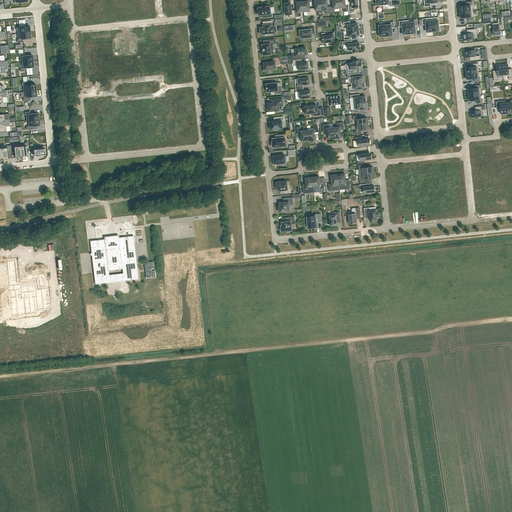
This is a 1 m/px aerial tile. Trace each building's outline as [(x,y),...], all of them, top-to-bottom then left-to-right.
[(304,2),(303,2),(304,12),(307,12),(307,16),(313,15),(312,8),(309,9),(309,1),(308,1),(308,0),(304,1),(304,2)] [(315,8),(312,8),(313,15),(319,14),(319,12),(322,12),(322,10),(320,0),(319,0),(315,0),(315,1),(315,8)] [(320,0),(322,10),(328,9),(328,14),(331,13),(330,6),(327,7),(326,0),(320,0)] [(332,0),(333,6),(330,6),(331,13),(334,13),(334,9),(340,8),(338,0),(332,0)] [(338,0),(340,8),(343,8),(343,12),(349,11),(348,6),(348,5),(345,5),(344,0),(338,0)] [(350,0),(352,6),(348,6),(349,11),(349,14),(355,13),(355,10),(358,10),(358,5),(359,5),(358,0),(357,1),(357,0),(350,0)] [(295,10),(295,17),(301,16),(301,12),(304,12),(303,2),(302,2),(301,1),(297,1),(297,2),(298,10),(295,10)] [(286,4),(285,4),(286,15),(289,15),(290,18),(295,17),(295,10),(291,11),(291,3),(290,3),(289,2),(286,3),(286,4)] [(466,6),(459,6),(460,12),(473,11),(472,2),(466,2),(466,6)] [(258,9),(257,9),(258,14),(259,14),(259,15),(263,15),(263,18),(272,17),(272,14),(271,14),(270,7),(267,7),(267,6),(262,6),(262,7),(258,8),(258,9)] [(473,11),(460,12),(460,18),(468,18),(468,21),(474,20),(473,11)] [(431,18),(422,19),(423,25),(426,25),(427,32),(433,32),(431,18)] [(498,23),(492,23),(493,35),(500,35),(499,30),(503,29),(501,18),(498,18),(498,23)] [(408,21),(409,34),(416,33),(415,26),(418,26),(417,20),(414,20),(408,21)] [(264,28),(260,28),(261,34),(267,34),(267,36),(272,35),(272,33),(276,33),(275,27),(272,27),(271,21),(268,22),(268,25),(263,25),(264,28)] [(408,21),(399,22),(400,27),(402,27),(403,35),(409,34),(408,21)] [(350,22),(343,22),(343,25),(346,25),(347,31),(358,30),(358,29),(359,29),(359,24),(358,24),(350,25),(350,22)] [(391,25),(385,25),(386,36),(392,36),(392,28),(394,28),(394,22),(391,22),(391,25)] [(311,30),(300,31),(301,38),(312,37),(312,34),(315,33),(314,27),(311,27),(311,30)] [(467,33),(462,34),(463,40),(464,40),(464,41),(467,41),(467,40),(473,39),(473,33),(477,33),(477,29),(467,30),(467,33)] [(346,34),(344,34),(344,40),(352,40),(351,37),(359,36),(359,35),(360,35),(359,31),(358,31),(358,30),(347,31),(346,31),(346,34)] [(18,39),(17,39),(17,43),(23,42),(23,39),(31,38),(30,32),(17,34),(18,39)] [(325,33),(322,33),(323,43),(334,42),(333,38),(334,38),(334,34),(329,34),(329,35),(325,36),(325,33)] [(262,45),(263,55),(263,56),(264,56),(264,57),(268,56),(268,55),(271,55),(271,54),(271,49),(273,49),(273,44),(276,44),(276,40),(268,40),(269,44),(262,45)] [(352,41),(342,42),(343,45),(347,45),(348,50),(353,50),(353,52),(358,52),(358,49),(360,49),(359,43),(352,44),(352,41)] [(294,53),(291,53),(292,60),(293,60),(300,59),(300,55),(308,55),(307,50),(306,50),(306,48),(294,49),(294,53)] [(465,51),(464,51),(465,58),(470,57),(470,61),(480,60),(480,56),(475,56),(475,50),(468,51),(468,50),(465,50),(465,51)] [(24,53),(18,54),(19,57),(20,57),(20,63),(23,63),(23,62),(33,61),(32,55),(25,56),(24,53)] [(300,59),(293,60),(293,66),(298,66),(298,70),(308,69),(307,62),(302,62),(302,59),(300,59)] [(23,68),(20,68),(20,72),(26,71),(26,68),(34,67),(33,61),(23,62),(23,63),(23,68)] [(349,64),(345,64),(346,73),(348,73),(355,73),(355,70),(362,69),(362,63),(359,63),(359,61),(354,61),(354,63),(349,64)] [(264,67),(263,67),(264,71),(268,71),(268,70),(276,69),(275,62),(264,63),(264,67)] [(473,67),(466,68),(466,74),(478,72),(478,67),(479,67),(478,63),(472,64),(473,67)] [(0,73),(1,73),(1,68),(8,68),(8,64),(0,64),(0,73)] [(508,64),(502,65),(503,77),(508,76),(509,79),(511,79),(511,70),(511,69),(508,69),(508,64)] [(496,70),(493,71),(494,81),(498,81),(497,76),(503,75),(503,77),(502,65),(496,65),(496,70)] [(478,72),(466,74),(467,80),(474,79),(474,82),(480,81),(480,78),(479,78),(478,72)] [(348,75),(347,75),(348,78),(349,78),(349,81),(349,82),(350,82),(350,83),(351,83),(353,83),(364,82),(363,81),(364,81),(364,77),(363,77),(363,76),(356,77),(355,74),(348,75)] [(298,83),(295,83),(296,89),(303,88),(303,85),(311,84),(310,81),(309,81),(309,78),(298,79),(298,83)] [(27,82),(21,82),(22,86),(23,86),(23,92),(36,90),(35,84),(28,85),(27,82)] [(351,86),(349,87),(350,93),(357,92),(357,89),(364,88),(365,87),(365,83),(364,83),(364,82),(353,83),(351,83),(351,86)] [(266,86),(265,86),(266,90),(267,90),(267,92),(274,91),(275,94),(282,93),(281,87),(277,87),(277,83),(273,83),(270,84),(266,84),(266,86)] [(475,89),(468,89),(468,95),(480,94),(482,94),(481,85),(475,86),(475,89)] [(303,88),(296,89),(296,92),(299,92),(300,99),(311,97),(310,91),(304,91),(303,88)] [(24,97),(23,97),(23,101),(29,101),(29,97),(37,96),(36,90),(23,92),(24,97)] [(0,102),(3,103),(2,97),(9,97),(8,93),(0,94),(0,102)] [(357,94),(351,95),(351,98),(353,98),(353,104),(366,103),(366,101),(367,101),(366,97),(365,97),(358,97),(357,94)] [(480,94),(468,95),(469,101),(476,100),(477,103),(482,103),(482,99),(481,100),(480,94)] [(340,96),(328,97),(329,105),(341,104),(340,96)] [(270,104),(268,104),(269,111),(279,110),(279,106),(283,106),(282,99),(273,100),(270,100),(270,104)] [(506,101),(495,102),(496,108),(500,107),(501,114),(507,114),(506,102),(506,101)] [(354,110),(352,110),(352,113),(359,112),(359,109),(366,109),(366,108),(367,108),(367,104),(366,104),(366,103),(353,104),(354,110)] [(316,105),(304,106),(305,114),(313,113),(313,116),(321,115),(320,109),(317,110),(316,105)] [(475,111),(470,111),(471,117),(472,117),(472,118),(475,118),(475,117),(483,116),(482,110),(485,110),(485,106),(475,107),(475,111)] [(30,111),(24,112),(25,115),(26,115),(26,121),(27,121),(39,119),(38,113),(31,114),(30,111)] [(4,114),(0,114),(0,123),(10,122),(9,119),(5,119),(4,114)] [(360,116),(353,116),(353,120),(357,119),(358,125),(368,124),(368,123),(369,123),(368,118),(367,119),(367,118),(360,119),(360,116)] [(270,122),(271,129),(271,130),(274,129),(274,130),(277,130),(277,129),(282,128),(282,121),(284,121),(283,117),(274,118),(275,121),(270,122)] [(28,126),(26,126),(26,130),(32,129),(32,126),(40,126),(39,119),(27,121),(28,126)] [(0,132),(6,132),(5,127),(13,126),(12,122),(10,122),(0,123),(0,132)] [(337,127),(333,128),(334,138),(337,138),(337,139),(341,138),(340,130),(344,129),(343,122),(337,123),(337,127)] [(329,124),(322,125),(323,131),(327,131),(328,140),(332,139),(334,138),(333,128),(329,128),(329,124)] [(358,131),(354,131),(355,134),(361,134),(361,131),(368,130),(368,129),(369,129),(369,125),(368,125),(368,124),(358,125),(358,131)] [(314,130),(307,130),(308,141),(311,141),(315,141),(314,132),(318,132),(317,125),(314,126),(314,130)] [(300,127),(297,127),(297,134),(301,134),(302,142),(306,142),(306,141),(308,141),(307,130),(301,131),(300,127)] [(273,142),(272,142),(273,147),(274,146),(274,147),(286,146),(286,145),(288,145),(287,139),(285,139),(285,134),(277,135),(277,138),(273,139),(273,142)] [(362,137),(355,138),(355,141),(358,141),(359,147),(361,146),(362,147),(366,147),(366,146),(369,146),(370,145),(369,139),(362,140),(362,137)] [(26,143),(20,144),(21,158),(22,158),(22,157),(27,157),(26,146),(29,145),(28,141),(26,142),(26,143)] [(14,145),(10,146),(11,151),(14,151),(15,158),(21,157),(21,158),(20,144),(13,145),(14,145)] [(7,148),(1,148),(2,160),(2,159),(8,159),(7,152),(11,151),(10,146),(6,146),(7,148)] [(33,149),(34,156),(37,156),(38,156),(38,155),(42,155),(45,155),(44,151),(44,146),(39,146),(40,149),(33,149)] [(335,155),(335,159),(343,159),(343,151),(334,150),(334,155),(335,155)] [(360,161),(357,161),(358,164),(364,163),(364,160),(372,160),(371,153),(370,153),(370,154),(366,154),(366,153),(362,153),(362,154),(360,155),(360,161)] [(274,160),(273,160),(273,165),(279,165),(278,164),(286,163),(285,155),(274,156),(274,160)] [(365,165),(358,165),(358,169),(359,174),(363,174),(373,173),(373,172),(374,172),(373,167),(372,168),(372,167),(365,168),(365,165)] [(341,175),(338,175),(340,190),(350,189),(349,182),(346,182),(345,173),(340,174),(341,175)] [(363,174),(359,174),(359,180),(360,183),(366,183),(366,180),(374,179),(373,178),(374,178),(374,174),(373,174),(373,173),(363,174)] [(332,184),(329,184),(329,191),(340,190),(338,175),(335,175),(335,174),(331,175),(332,184)] [(315,177),(312,178),(314,192),(324,191),(323,184),(320,185),(319,176),(315,177)] [(306,186),(303,187),(303,193),(314,192),(312,178),(310,178),(310,177),(305,178),(306,186)] [(276,184),(275,184),(276,187),(277,187),(277,189),(278,189),(278,191),(285,190),(285,193),(291,193),(290,187),(287,188),(287,182),(281,182),(281,181),(277,181),(278,182),(276,183),(276,184)] [(367,184),(360,185),(360,188),(363,187),(364,194),(375,192),(374,186),(367,187),(367,184)] [(279,207),(278,208),(278,211),(279,211),(279,212),(290,211),(289,205),(293,205),(292,197),(284,198),(285,202),(280,203),(280,206),(279,206),(279,207)] [(364,208),(365,217),(369,217),(369,216),(370,216),(370,222),(375,221),(374,220),(377,220),(377,217),(379,217),(378,212),(376,213),(376,210),(375,207),(369,208),(369,210),(364,211),(364,209),(364,208)] [(352,211),(348,212),(350,224),(353,224),(353,225),(357,224),(356,216),(360,216),(359,208),(352,208),(352,211)] [(333,216),(330,216),(331,226),(333,226),(333,227),(337,226),(336,218),(340,218),(339,211),(333,212),(333,216)] [(307,220),(306,220),(307,225),(308,225),(308,228),(316,227),(316,222),(322,222),(321,214),(313,214),(314,216),(307,217),(307,220)] [(281,227),(280,227),(280,231),(281,230),(281,231),(287,231),(287,232),(291,232),(291,230),(292,230),(291,224),(295,224),(294,217),(286,217),(287,222),(282,222),(282,226),(281,226),(281,227)] [(95,284),(138,279),(136,265),(133,236),(131,236),(124,237),(90,241),(93,270),(95,284)] [(16,259),(0,260),(0,287),(14,286),(16,286),(16,285),(18,285),(18,282),(17,269),(17,267),(16,259)] [(148,263),(144,263),(146,278),(150,278),(155,277),(154,271),(151,271),(151,268),(154,268),(153,262),(148,263)] [(30,307),(25,308),(26,315),(36,314),(36,311),(50,309),(48,287),(39,288),(38,279),(28,281),(30,307)] [(14,290),(9,291),(11,316),(18,316),(19,316),(22,316),(22,315),(26,315),(25,308),(30,307),(28,281),(18,282),(18,285),(16,285),(16,286),(14,286),(14,290)]
